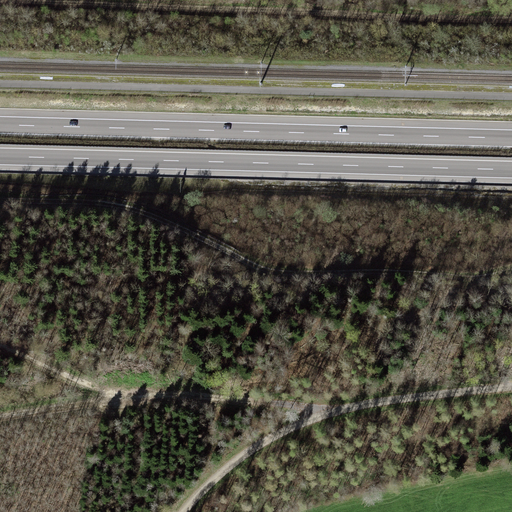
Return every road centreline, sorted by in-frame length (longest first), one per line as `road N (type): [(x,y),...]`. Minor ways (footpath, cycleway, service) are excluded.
road 1 (track): [(511,270),(480,277),(268,270),(133,209),(0,197)]
road 2 (track): [(511,20),(0,2)]
road 3 (motorway): [(0,156),(511,169)]
road 4 (motorway): [(511,138),(0,125)]
road 5 (unclassified): [(511,386),(389,399),(300,423),(247,452),(183,511)]
road 6 (track): [(0,346),(136,398),(173,393),(329,413)]
road 7 (track): [(136,398),(0,421)]
